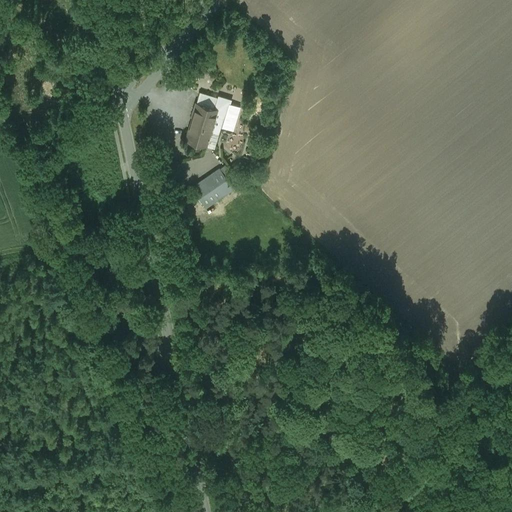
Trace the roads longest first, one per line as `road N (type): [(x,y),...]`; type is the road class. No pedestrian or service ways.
road 1 (tertiary): [(204,511),(119,103)]
road 2 (track): [(0,258),(148,239)]
road 3 (unclassified): [(119,103),(217,0)]
